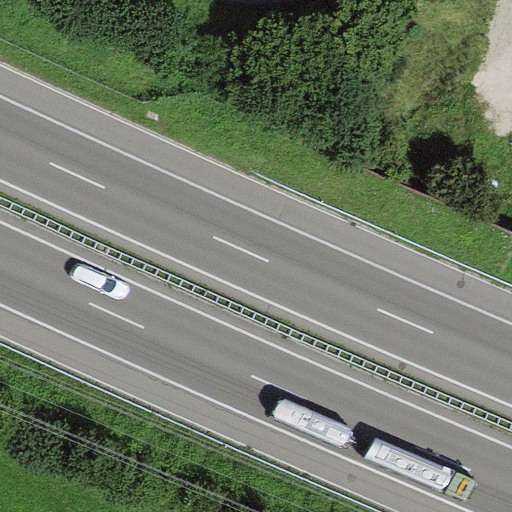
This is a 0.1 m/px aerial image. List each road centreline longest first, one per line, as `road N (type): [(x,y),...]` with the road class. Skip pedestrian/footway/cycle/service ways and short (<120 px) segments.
road 1 (motorway): [(511,364),(0,137)]
road 2 (motorway): [(0,263),(511,490)]
